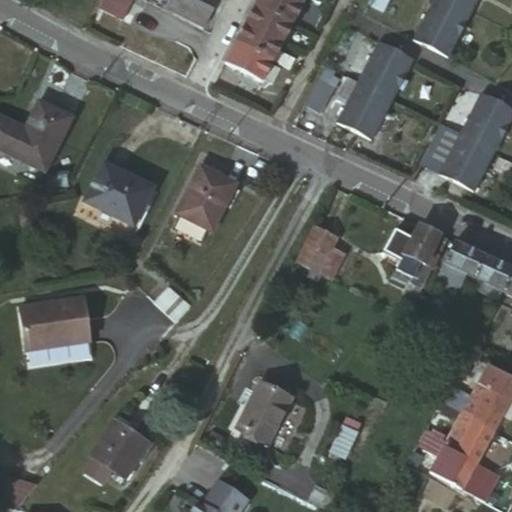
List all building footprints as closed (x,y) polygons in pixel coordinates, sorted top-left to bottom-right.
[(133,0),(109,0),(102,15),(127,27),(139,2),(133,0)] [(197,0),(173,0),(168,11),(205,30),(215,9),(197,0)] [(259,0),(257,5),(292,23),(302,4),(292,0),(259,0)] [(434,0),(421,27),(455,44),(477,0),(434,0)] [(246,25),(281,43),(292,23),(257,5),(246,25)] [(236,45),(271,62),(281,43),(246,25),(236,45)] [(354,28),(339,59),(349,63),(364,34),(354,28)] [(261,81),(271,62),(236,45),(226,64),(261,81)] [(378,47),(338,124),(371,140),(410,62),(378,47)] [(331,74),(313,106),(327,113),(345,80),(331,74)] [(461,133),(442,174),(474,189),(511,114),(477,97),(461,133)] [(26,122),(10,152),(9,153),(46,171),(73,116),(38,99),(26,122)] [(0,146),(10,152),(26,122),(0,110),(0,146)] [(427,167),(442,174),(461,133),(447,127),(427,167)] [(101,167),(84,201),(132,224),(148,189),(101,167)] [(206,168),(183,214),(219,231),(242,186),(206,168)] [(446,238),(417,224),(407,244),(399,261),(395,269),(411,277),(408,283),(420,289),(446,238)] [(336,239),(314,228),(296,267),(317,276),(332,246),(336,239)] [(399,261),(407,244),(399,239),(391,257),(399,261)] [(475,252),(454,242),(444,263),(465,273),(475,252)] [(351,254),(332,246),(317,276),(337,284),(351,254)] [(475,252),(465,273),(492,285),(501,265),(475,252)] [(492,285),(511,294),(511,269),(501,265),(492,285)] [(177,283),(163,300),(185,317),(199,299),(177,283)] [(90,298),(26,309),(33,353),(97,342),(90,298)] [(436,334),(429,349),(454,360),(461,345),(436,334)] [(495,394),(510,401),(511,398),(511,376),(491,366),(485,376),(501,384),(495,394)] [(466,388),(475,393),(479,385),(495,394),(501,384),(485,376),(476,371),(466,388)] [(472,397),(462,417),(493,433),(510,401),(495,394),(479,385),(475,393),(472,397)] [(264,386),(243,430),(273,446),(295,400),(264,386)] [(446,408),(462,417),(472,397),(455,388),(446,408)] [(460,455),(477,462),(493,433),(462,417),(439,458),(454,465),(460,455)] [(115,471),(129,480),(151,446),(128,432),(132,425),(121,418),(94,458),(97,460),(90,471),(108,483),(115,471)] [(346,428),(334,454),(348,461),(361,434),(346,428)] [(426,431),(420,441),(416,448),(432,455),(441,438),(426,431)] [(431,473),(436,476),(464,491),(477,462),(460,455),(454,465),(439,458),(431,473)] [(0,503),(21,510),(29,482),(0,473),(0,503)] [(477,499),(500,511),(509,511),(511,506),(511,485),(491,474),(477,499)] [(245,511),(254,501),(225,481),(209,504),(205,501),(196,511),(245,511)] [(470,511),(500,511),(477,499),(470,511)]
